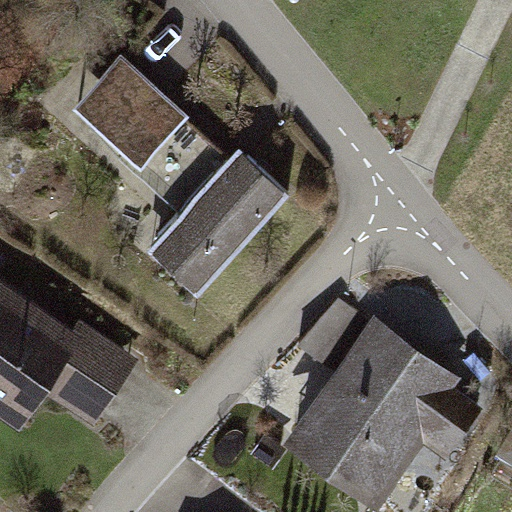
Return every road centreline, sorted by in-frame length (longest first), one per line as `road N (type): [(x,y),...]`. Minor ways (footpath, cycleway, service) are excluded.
road 1 (residential): [(397,202),(179,418),(101,511)]
road 2 (residential): [(229,0),(397,202)]
road 3 (residential): [(397,202),(511,325)]
